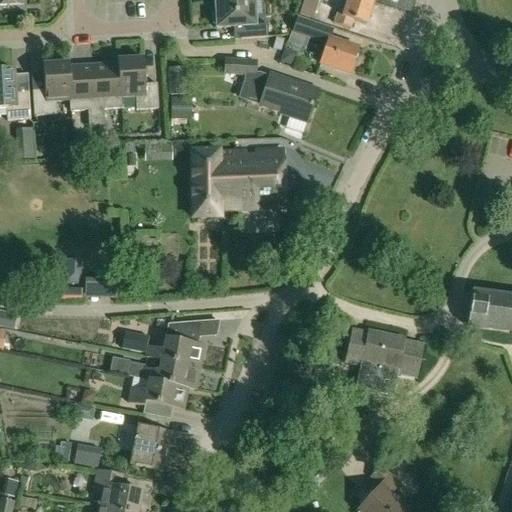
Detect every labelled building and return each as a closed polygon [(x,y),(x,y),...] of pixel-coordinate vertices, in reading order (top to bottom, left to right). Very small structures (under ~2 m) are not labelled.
[(110,0),(111,16),(121,16),(120,0),(110,0)] [(254,27),(252,0),(215,2),(215,12),(211,15),(212,24),(216,26),(216,28),(240,27),(240,40),(267,38),(266,26),(254,27)] [(371,0),(347,0),(342,17),(337,15),(333,28),(348,33),(352,21),(366,25),(374,1),(371,0)] [(302,29),(306,18),(288,13),(285,24),(302,29)] [(329,39),(327,45),(320,65),(350,75),(359,49),(329,39)] [(19,43),(6,43),(6,58),(19,59),(19,43)] [(292,67),(295,59),(292,52),(284,49),(279,63),(292,67)] [(117,60),(120,109),(121,109),(120,98),(134,97),(135,110),(157,109),(156,84),(143,85),(142,58),(117,60)] [(120,109),(117,60),(116,60),(117,64),(92,65),(96,128),(104,128),(103,110),(120,109)] [(270,75),(269,78),(254,73),(254,61),(225,60),(224,74),(247,75),(239,97),(289,115),(289,116),(306,122),(316,94),(300,88),(301,85),(270,75)] [(70,112),(67,63),(42,64),(44,91),(31,91),(33,116),(55,115),(54,102),(68,101),(69,112),(70,112)] [(67,63),(70,112),(87,111),(88,129),(96,128),(92,65),(68,67),(68,63),(67,63)] [(182,68),(166,69),(167,95),(183,94),(182,68)] [(0,108),(5,108),(6,121),(30,120),(28,93),(14,94),(12,70),(0,70),(0,108)] [(171,98),(170,126),(191,126),(191,99),(171,98)] [(161,150),(161,137),(139,137),(139,149),(161,150)] [(217,152),(190,152),(191,219),(219,218),(219,211),(282,209),(281,152),(218,154),(217,152)] [(304,229),(310,218),(296,212),(291,223),(304,229)] [(511,297),(471,292),(467,327),(511,332),(511,297)] [(159,359),(199,366),(203,346),(194,345),(198,323),(166,326),(162,350),(147,348),(145,357),(159,360),(159,359)] [(417,379),(424,347),(416,345),(404,343),(405,340),(367,332),(367,335),(351,332),(344,363),(360,367),(355,389),(393,397),(398,375),(409,377),(417,379)] [(195,391),(199,366),(159,359),(159,360),(157,372),(142,370),(141,380),(149,382),(149,381),(188,389),(187,390),(195,391)] [(129,364),(126,378),(141,380),(142,370),(143,366),(129,364)] [(184,411),(187,390),(188,389),(149,381),(149,382),(147,393),(130,390),(127,406),(145,409),(145,405),(184,411)] [(82,402),(92,405),(94,399),(90,393),(84,392),(82,402)] [(74,419),(86,421),(93,417),(94,409),(77,406),(74,419)] [(164,455),(159,454),(160,450),(170,452),(173,434),(134,426),(127,466),(161,472),(164,455)] [(66,457),(89,461),(92,445),(69,441),(66,457)] [(24,471),(31,472),(35,470),(36,463),(26,461),(24,471)] [(359,511),(408,511),(390,496),(400,485),(381,469),(372,479),(381,487),(359,511)] [(316,472),(301,485),(308,495),(324,482),(316,472)] [(98,507),(121,511),(143,511),(145,506),(139,505),(141,493),(120,489),(122,478),(97,473),(92,494),(100,496),(98,507)] [(10,511),(13,503),(0,499),(0,511),(10,511)] [(266,511),(279,511),(279,500),(267,500),(266,511)]
